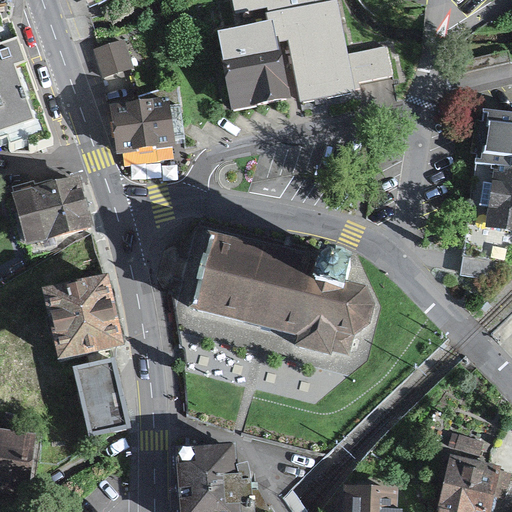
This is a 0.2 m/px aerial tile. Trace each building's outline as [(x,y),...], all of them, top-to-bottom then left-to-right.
[(82,0),(89,16),(127,0),(82,0)] [(267,9),(271,30),(275,46),(292,43),(302,98),(351,89),(350,82),(390,75),(385,48),(345,57),(335,5),(329,6),(324,0),(234,0),(237,14),(267,9)] [(275,46),(271,30),(220,40),(233,111),(285,101),(275,46)] [(48,146),(9,32),(0,35),(0,143),(5,142),(8,152),(26,146),(28,153),(48,146)] [(123,49),(100,56),(107,76),(130,69),(123,49)] [(136,109),(112,112),(118,156),(148,152),(184,147),(176,90),(135,95),(136,109)] [(511,119),(484,116),(466,248),(511,254),(511,119)] [(93,236),(81,184),(15,199),(27,251),(79,239),(93,236)] [(322,274),(208,247),(201,277),(191,316),(305,344),(302,355),(331,362),(337,337),(356,342),(370,333),(374,315),(367,300),(347,295),(353,272),(324,265),(322,274)] [(126,356),(111,285),(91,290),(45,300),(61,370),(126,356)] [(130,438),(115,367),(75,375),(84,416),(64,420),(71,451),(130,438)] [(33,438),(0,434),(0,494),(26,498),(33,438)] [(454,459),(484,460),(485,442),(454,441),(454,459)] [(241,454),(178,457),(180,492),(180,511),(251,511),(249,469),(241,454)] [(488,511),(497,473),(454,463),(442,511),(488,511)] [(400,511),(402,494),(348,492),(347,511),(400,511)]
